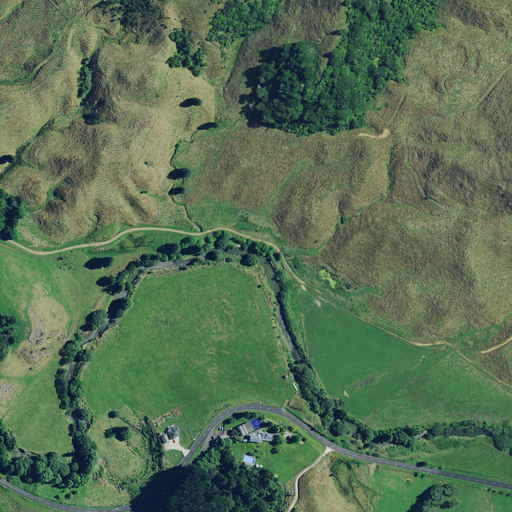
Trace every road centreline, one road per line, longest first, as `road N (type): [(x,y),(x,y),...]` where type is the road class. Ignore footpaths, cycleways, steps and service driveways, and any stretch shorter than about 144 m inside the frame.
road 1 (tertiary): [(0,481),(72,509),(138,505),(163,490),(221,416),(252,406),(286,414),(356,454),(511,486)]
road 2 (track): [(511,387),(446,341),(409,341),(352,313),(253,233),(146,228),(43,252),(0,234)]
